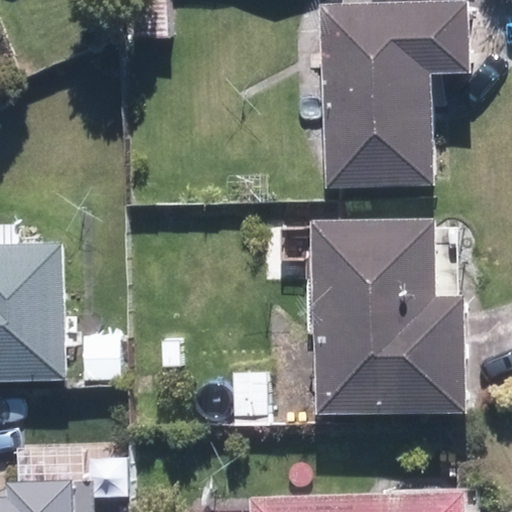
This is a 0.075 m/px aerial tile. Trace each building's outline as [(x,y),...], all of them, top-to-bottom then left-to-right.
[(179,0),(136,0),(137,35),(180,34),(179,0)] [(451,176),(448,63),(487,62),(485,0),(334,0),(339,179),(451,176)] [(18,96),(0,102),(0,137),(30,127),(18,96)] [(328,210),(330,406),(483,404),(482,283),(455,283),(454,209),(328,210)] [(318,282),(319,211),(265,210),(264,281),(318,282)] [(0,241),(0,374),(80,371),(75,239),(0,241)] [(276,419),(277,365),(240,364),(238,418),(276,419)] [(94,467),(32,468),(32,488),(0,489),(0,511),(104,511),(103,484),(94,485),(94,467)] [(483,511),(483,481),(265,489),(265,511),(483,511)]
